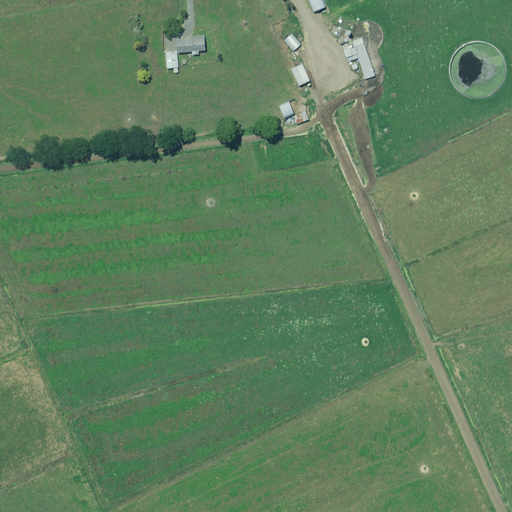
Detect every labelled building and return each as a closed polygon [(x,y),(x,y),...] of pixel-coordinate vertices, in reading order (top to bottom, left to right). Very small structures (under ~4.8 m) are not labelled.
[(326,7),(323,0),(310,0),(315,12),(326,7)] [(301,45),(292,34),(286,39),(294,50),(301,45)] [(205,37),(190,38),(190,40),(177,41),(178,53),(193,52),(193,55),(199,55),(199,51),(206,51),(205,37)] [(354,46),(345,50),(349,62),(358,59),(359,58),(366,79),(375,76),(363,39),(353,42),(354,46)] [(179,68),(177,52),(166,53),(168,69),(179,68)] [(311,81),(303,65),(292,70),(300,86),(311,81)] [(295,114),(290,103),(280,107),(285,118),(295,114)] [(307,113),(295,118),(298,124),(309,120),(307,113)]
